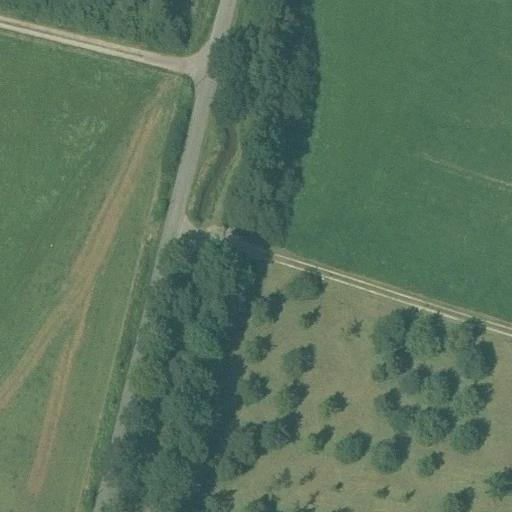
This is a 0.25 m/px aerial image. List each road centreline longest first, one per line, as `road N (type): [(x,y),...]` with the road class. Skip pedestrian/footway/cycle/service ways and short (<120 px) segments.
road 1 (unclassified): [(227,0),(101,511)]
road 2 (track): [(210,68),(0,17)]
